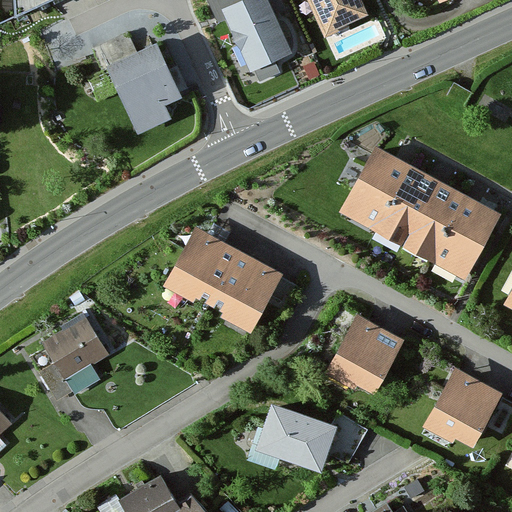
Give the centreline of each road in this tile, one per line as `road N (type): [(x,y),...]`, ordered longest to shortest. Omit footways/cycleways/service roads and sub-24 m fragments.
road 1 (residential): [(42,511),(290,351),(335,274),(511,370)]
road 2 (tertiary): [(511,22),(232,147)]
road 3 (tertiary): [(232,147),(0,289)]
road 4 (residential): [(232,147),(174,0)]
